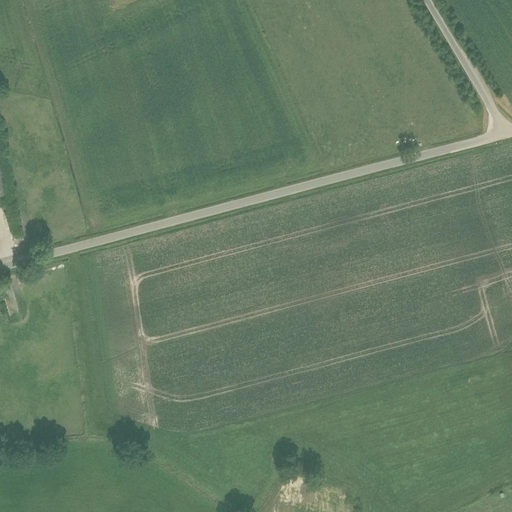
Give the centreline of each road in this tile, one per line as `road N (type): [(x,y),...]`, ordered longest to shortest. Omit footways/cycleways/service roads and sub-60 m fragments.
road 1 (unclassified): [(0,267),(504,134)]
road 2 (unclassified): [(504,134),(426,0)]
